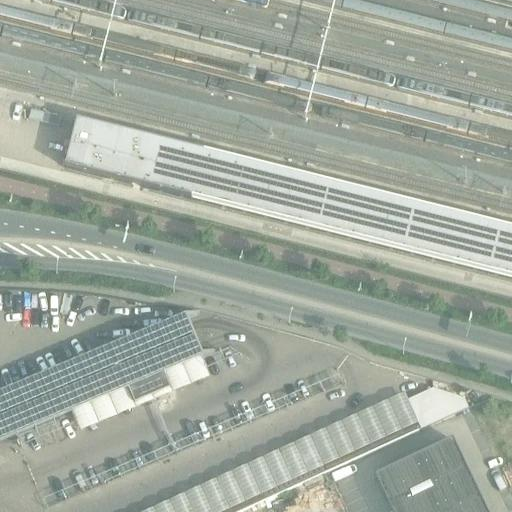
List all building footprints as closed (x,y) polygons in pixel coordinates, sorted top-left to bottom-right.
[(511,231),(76,122),(64,169),(511,281),(511,231)] [(198,361),(202,360),(197,349),(188,328),(185,320),(201,313),(201,311),(181,320),(178,321),(0,395),(0,444),(71,415),(128,391),(134,406),(170,391),(163,376),(198,361)] [(128,391),(71,415),(79,434),(210,379),(202,360),(198,361),(163,376),(170,391),(134,406),(128,391)] [(227,511),(244,511),(328,474),(468,410),(464,401),(433,391),(408,402),(419,425),(227,511)] [(405,394),(146,511),(227,511),(419,425),(408,402),(405,394)] [(390,511),(485,511),(452,442),(374,479),(390,511)]
